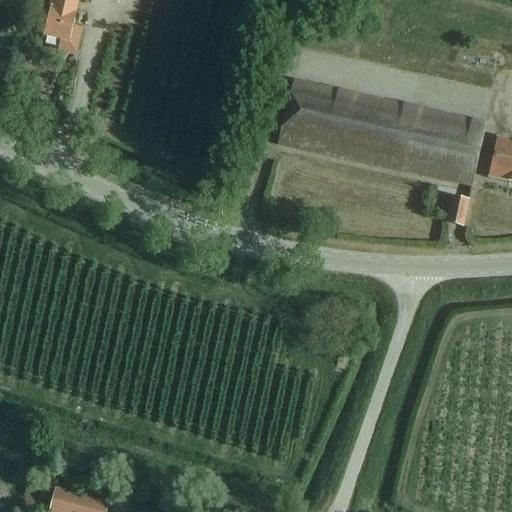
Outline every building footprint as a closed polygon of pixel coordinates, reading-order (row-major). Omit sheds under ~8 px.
[(73,27),(79,0),(52,0),(44,37),(60,41),(58,51),(76,55),(83,29),(73,27)] [(291,82),(278,139),(277,145),(470,187),(484,124),(291,82)] [(511,142),(497,139),(488,180),(511,184),(511,142)] [(462,228),(467,203),(452,199),(447,224),(462,228)] [(107,511),(109,503),(55,489),(48,511),(107,511)]
